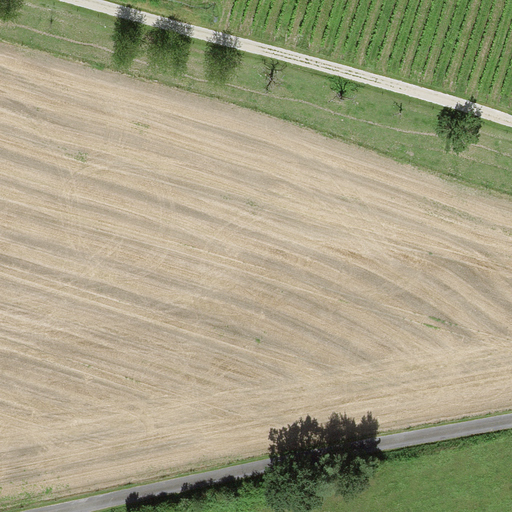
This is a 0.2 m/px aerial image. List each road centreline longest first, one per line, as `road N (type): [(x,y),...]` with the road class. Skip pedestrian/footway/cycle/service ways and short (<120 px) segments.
road 1 (track): [(511,124),(66,0)]
road 2 (track): [(63,511),(511,421)]
